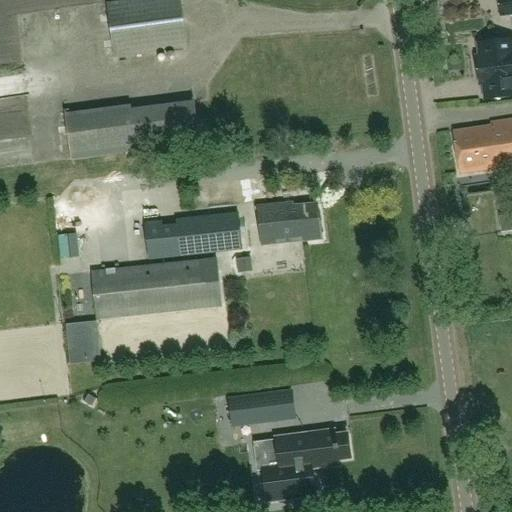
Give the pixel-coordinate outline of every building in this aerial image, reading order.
[(180,0),(127,0),(107,3),(114,57),(187,47),(180,0)] [(511,0),(497,0),(500,15),(511,13),(511,0)] [(482,83),(485,100),(511,96),(511,38),(477,43),(479,57),(475,57),(478,83),(482,83)] [(131,110),(137,149),(199,141),(194,101),(131,110)] [(454,131),(460,173),(511,165),(511,120),(491,123),(491,126),(454,131)] [(292,202),(256,206),(260,245),(300,241),(321,239),(317,203),(292,206),(292,202)] [(162,221),(144,223),(148,259),(242,249),(238,213),(176,220),(176,224),(163,225),(162,221)] [(93,272),(95,295),(98,319),(220,306),(219,290),(215,259),(93,272)] [(69,328),(74,365),(101,362),(97,324),(69,328)] [(295,419),(292,392),(230,400),(234,427),(295,419)] [(280,473),(311,469),(339,465),(338,460),(350,458),(347,435),(335,436),(334,431),(276,439),(280,473)]
